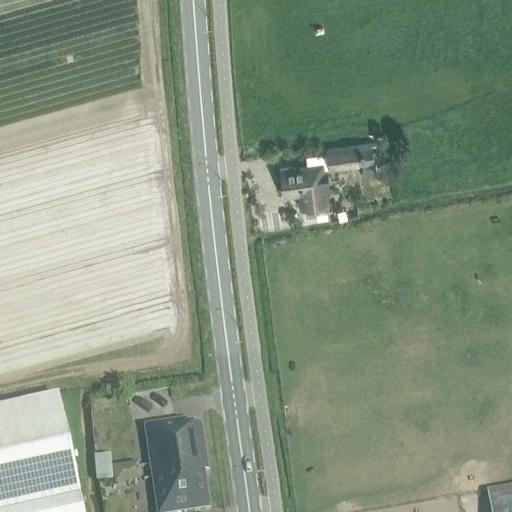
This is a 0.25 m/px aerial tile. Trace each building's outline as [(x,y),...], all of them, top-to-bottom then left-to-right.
[(355,147),(326,151),(326,152),(328,164),(332,163),(332,168),(358,164),(357,163),(374,161),(371,145),(355,147)] [(307,165),(279,169),(283,196),(299,194),(301,209),(327,205),(325,190),(329,190),(327,176),(323,177),(322,169),(328,168),(328,164),(326,152),(305,155),(307,165)] [(375,167),(361,169),(362,177),(376,176),(375,167)] [(82,511),(58,398),(0,410),(0,511),(82,511)] [(143,429),(157,511),(192,511),(211,509),(205,475),(209,474),(200,424),(184,427),(183,423),(143,429)] [(112,479),(110,456),(94,458),(96,481),(112,479)] [(114,485),(141,482),(138,463),(111,467),(114,485)] [(511,511),(511,488),(486,493),(489,511),(511,511)]
